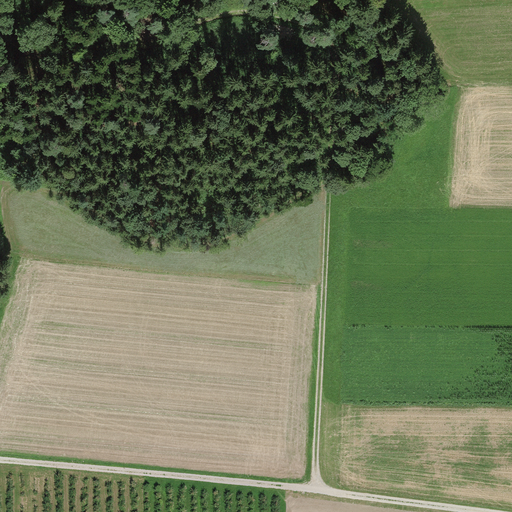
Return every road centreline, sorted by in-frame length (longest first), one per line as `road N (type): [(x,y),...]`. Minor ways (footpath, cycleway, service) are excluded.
road 1 (track): [(321,490),(315,468),(336,60),(325,37),(299,21),(238,9)]
road 2 (track): [(479,511),(0,460)]
